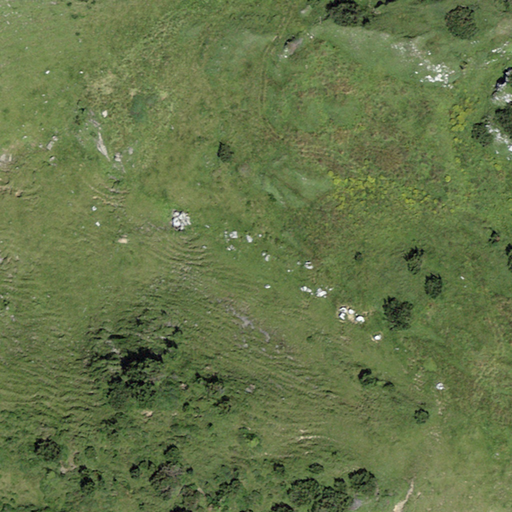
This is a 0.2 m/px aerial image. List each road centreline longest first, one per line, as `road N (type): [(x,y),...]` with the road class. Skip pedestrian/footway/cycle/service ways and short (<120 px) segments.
road 1 (track): [(295,0),(266,56),(264,130),(359,166),(511,322)]
road 2 (track): [(511,396),(450,511)]
